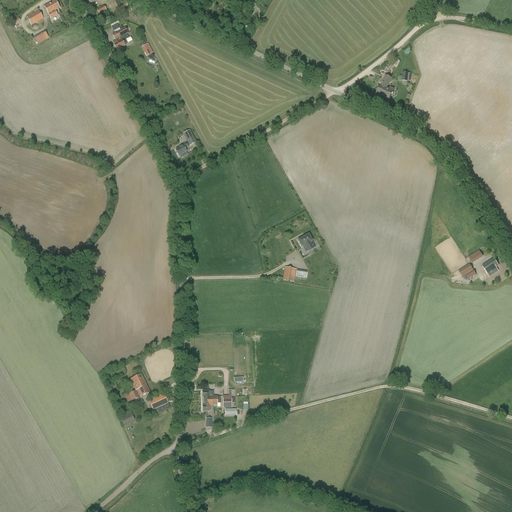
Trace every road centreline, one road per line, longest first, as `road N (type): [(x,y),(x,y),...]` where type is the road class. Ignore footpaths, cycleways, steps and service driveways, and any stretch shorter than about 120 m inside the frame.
road 1 (tertiary): [(177,444),(186,342),(174,182),(76,0)]
road 2 (unclassified): [(511,262),(427,135),(143,0)]
road 3 (track): [(511,414),(394,384),(178,441)]
road 4 (track): [(174,182),(349,83),(416,28),(443,17)]
